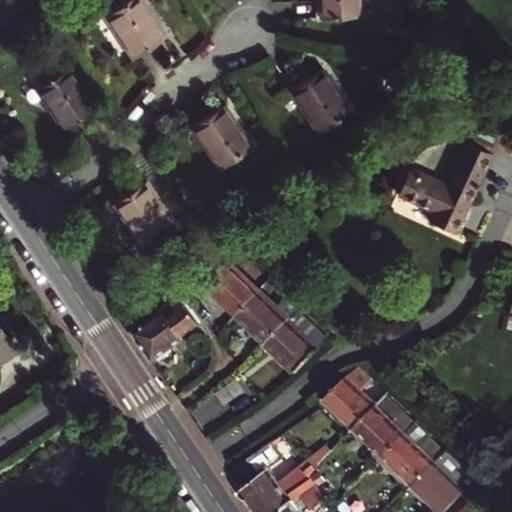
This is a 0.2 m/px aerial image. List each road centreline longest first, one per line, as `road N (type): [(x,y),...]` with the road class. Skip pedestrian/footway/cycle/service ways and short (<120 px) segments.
road 1 (residential): [(22,214),(117,149),(178,82),(250,37)]
road 2 (secondary): [(223,511),(123,361)]
road 3 (secondary): [(123,361),(22,214)]
road 4 (residential): [(0,447),(123,361)]
